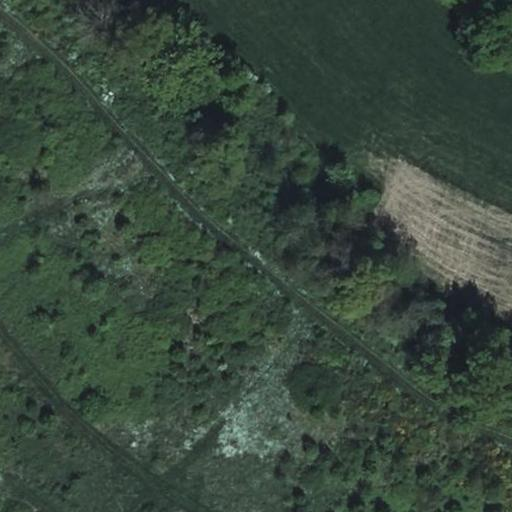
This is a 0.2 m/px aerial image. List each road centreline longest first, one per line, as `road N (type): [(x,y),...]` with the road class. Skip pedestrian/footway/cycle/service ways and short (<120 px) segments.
road 1 (track): [(0,11),(160,172),(344,332),(458,415),(511,438)]
road 2 (track): [(0,328),(74,411),(207,511)]
